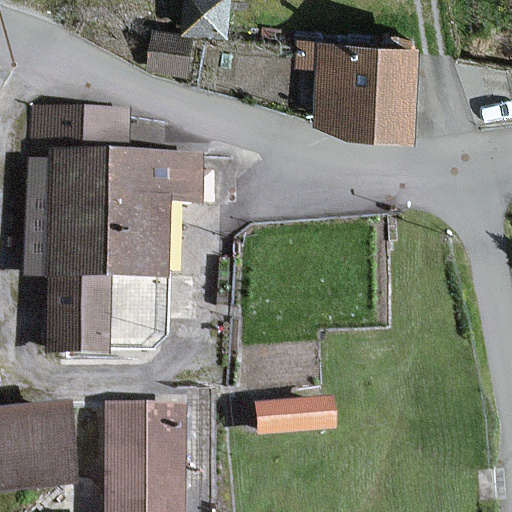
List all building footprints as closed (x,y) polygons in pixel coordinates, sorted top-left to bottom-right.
[(229,0),(188,0),(185,31),(226,35),(229,0)] [(190,42),(153,37),(150,63),(187,68),(190,42)] [(418,53),(300,45),(299,65),(320,67),(316,129),(412,136),(418,53)] [(127,109),(36,107),(35,150),(58,150),(54,309),(53,345),(111,346),(113,272),(166,273),(168,201),(168,196),(201,197),(202,156),(125,154),(127,109)] [(332,398),(259,404),(261,431),(335,426),(332,398)] [(67,405),(0,410),(0,483),(73,478),(67,405)] [(181,511),(183,406),(112,405),(110,511),(181,511)]
